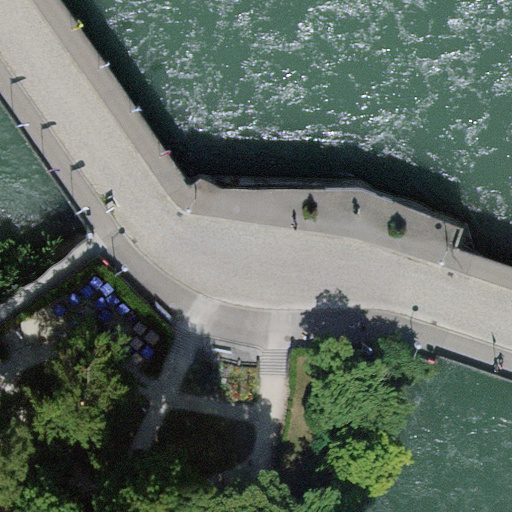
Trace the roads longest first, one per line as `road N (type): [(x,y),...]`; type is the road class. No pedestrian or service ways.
road 1 (residential): [(511,321),(395,280),(213,256),(171,239),(138,200)]
road 2 (unclassified): [(138,200),(0,2)]
